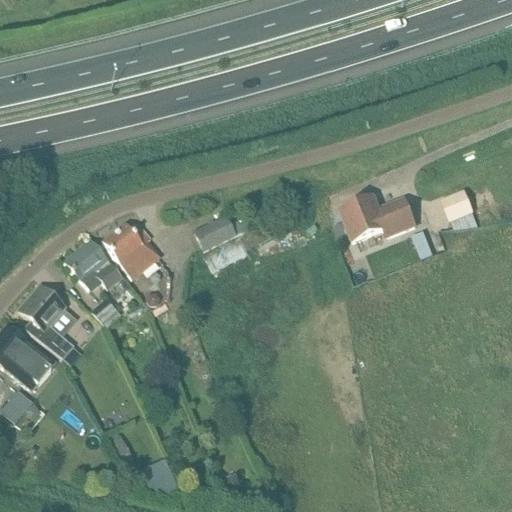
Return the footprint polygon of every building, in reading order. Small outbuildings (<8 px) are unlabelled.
[(485,207),(509,198),(503,183),(479,192),(485,207)] [(454,233),(480,226),(471,191),(446,197),(454,233)] [(388,239),(396,236),(415,229),(404,201),(378,211),(373,199),(339,212),(352,245),(385,232),(388,239)] [(248,233),(236,239),(243,254),(291,230),(284,215),(248,233)] [(236,239),(248,233),(242,221),(229,228),(225,220),(194,235),(203,255),(236,239)] [(162,259),(149,243),(136,226),(128,232),(125,228),(101,247),(114,262),(131,284),(162,259)] [(415,244),(414,244),(421,262),(432,257),(425,239),(415,244)] [(89,244),(63,265),(78,281),(80,284),(89,295),(95,303),(106,295),(120,283),(109,269),(102,260),(89,244)] [(33,295),(17,313),(30,325),(23,333),(25,334),(31,338),(45,351),(60,363),(61,362),(67,367),(77,357),(71,351),(48,330),(65,311),(54,302),(39,288),(37,291),(35,290),(32,294),(33,295)] [(105,333),(120,320),(104,302),(89,315),(105,333)] [(6,328),(0,335),(0,369),(6,374),(32,395),(54,368),(6,328)] [(16,394),(0,413),(0,416),(13,428),(24,415),(15,408),(23,399),(16,394)] [(124,475),(135,469),(116,433),(105,439),(124,475)]
